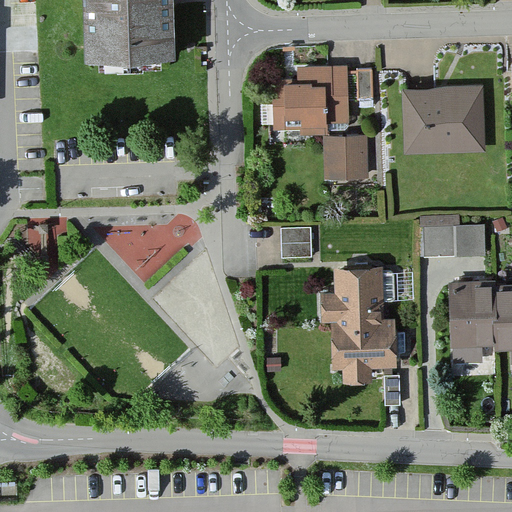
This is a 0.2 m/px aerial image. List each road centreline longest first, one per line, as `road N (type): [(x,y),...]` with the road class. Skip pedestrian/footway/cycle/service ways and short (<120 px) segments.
road 1 (residential): [(0,435),(511,454)]
road 2 (residential): [(511,21),(227,30)]
road 3 (residential): [(227,30),(231,270)]
